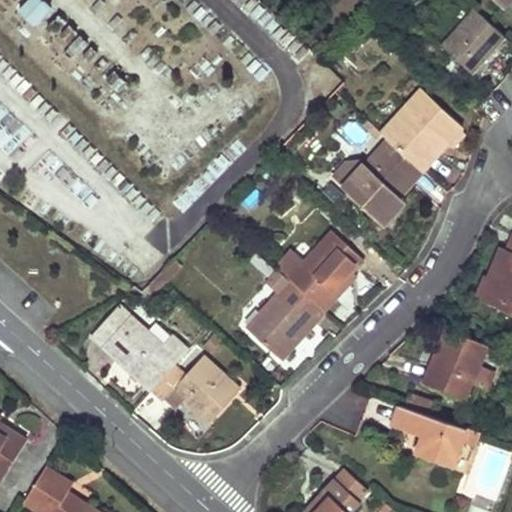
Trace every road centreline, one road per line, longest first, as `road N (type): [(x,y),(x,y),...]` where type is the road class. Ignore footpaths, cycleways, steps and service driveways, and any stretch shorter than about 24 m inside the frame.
road 1 (residential): [(206,509),(426,284),(472,206),(495,183)]
road 2 (residential): [(0,321),(206,509)]
